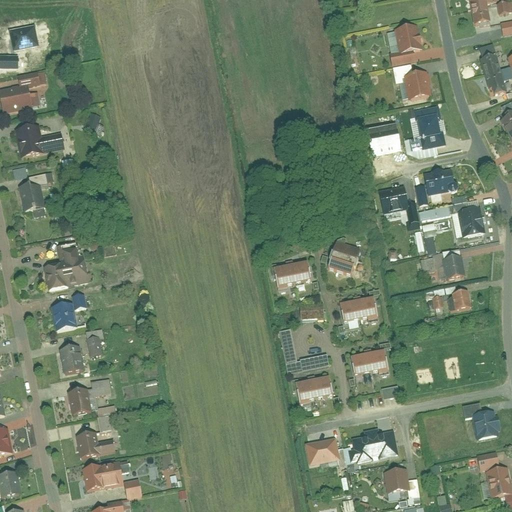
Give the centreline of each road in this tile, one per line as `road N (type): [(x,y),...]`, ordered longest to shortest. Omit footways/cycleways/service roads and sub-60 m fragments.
road 1 (residential): [(54,511),(3,247)]
road 2 (residential): [(502,193),(511,365)]
road 3 (residential): [(438,0),(456,87),(482,156)]
